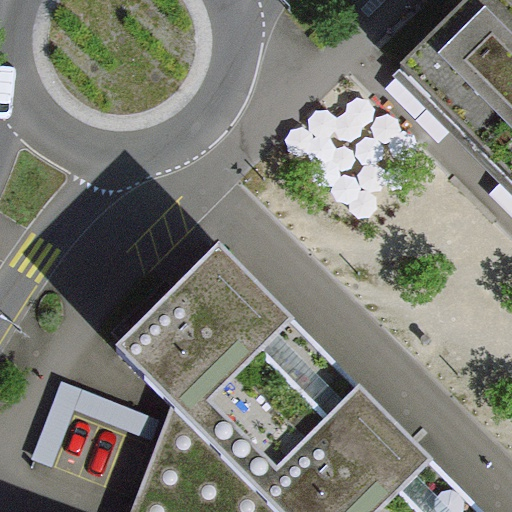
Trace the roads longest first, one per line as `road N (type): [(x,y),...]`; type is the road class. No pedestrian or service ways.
road 1 (residential): [(67,147),(102,159),(140,159),(176,148),(206,126),(230,92),(241,53),(234,0)]
road 2 (residential): [(11,0),(4,63),(16,97),(67,147)]
